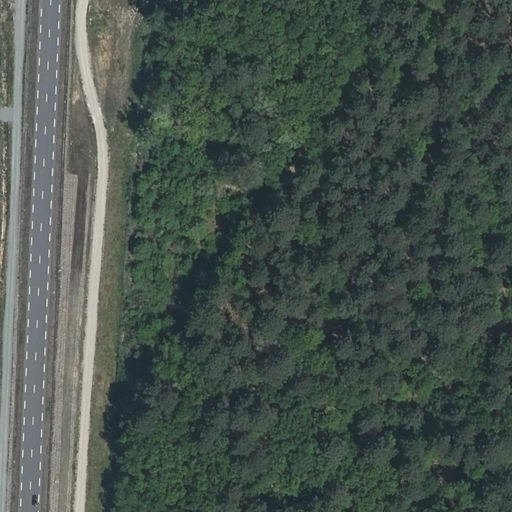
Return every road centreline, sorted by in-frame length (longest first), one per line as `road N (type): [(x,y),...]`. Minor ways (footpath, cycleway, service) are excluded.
road 1 (track): [(25,0),(3,511)]
road 2 (primary): [(32,511),(54,0)]
road 3 (track): [(191,338),(284,351),(511,349)]
